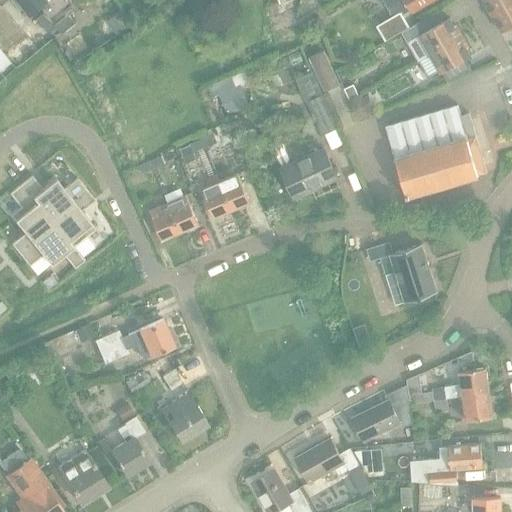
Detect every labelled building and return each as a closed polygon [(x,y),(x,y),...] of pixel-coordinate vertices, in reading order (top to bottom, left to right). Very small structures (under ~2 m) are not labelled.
[(13,0),(28,17),(48,0),(13,0)] [(410,9),(411,12),(433,0),(383,0),(393,18),(410,9)] [(511,0),(483,0),(492,15),(511,4),(511,0)] [(511,4),(492,15),(502,32),(511,26),(511,4)] [(429,55),(462,37),(456,26),(454,27),(450,19),(444,22),(438,11),(415,24),(420,35),(418,36),(429,55)] [(462,37),(429,55),(423,59),(433,76),(439,73),(440,75),(443,73),(448,83),(472,70),(467,60),(472,57),(467,49),(469,49),(462,37)] [(111,61),(94,69),(108,97),(125,89),(134,106),(164,91),(140,41),(109,56),(111,61)] [(0,68),(10,61),(0,48),(0,68)] [(312,56),(327,89),(341,83),(326,50),(312,56)] [(345,87),(351,99),(360,94),(354,83),(345,87)] [(249,88),(226,96),(234,115),(256,106),(249,88)] [(306,102),(320,134),(337,126),(323,94),(306,102)] [(360,94),(351,99),(356,110),(365,106),(360,94)] [(470,115),(461,118),(458,106),(387,126),(406,198),(479,178),(478,175),(485,173),(470,115)] [(174,142),(180,157),(217,142),(216,140),(230,134),(225,122),(174,142)] [(279,168),(293,198),(337,178),(323,148),(279,168)] [(125,170),(129,178),(165,164),(161,156),(125,170)] [(218,180),(231,209),(249,201),(237,172),(218,180)] [(231,209),(218,180),(215,174),(198,181),(201,188),(200,188),(212,217),(231,209)] [(50,219),(86,190),(76,177),(63,188),(55,178),(42,188),(31,175),(21,183),(50,219)] [(54,224),(50,219),(21,183),(9,193),(19,206),(9,214),(24,232),(10,243),(11,243),(18,253),(54,224)] [(95,229),(80,210),(94,200),(94,199),(86,190),(50,219),(54,224),(73,247),(73,246),(95,229)] [(167,203),(179,232),(198,224),(185,195),(167,203)] [(161,240),(179,232),(167,203),(149,211),(161,240)] [(73,247),(54,224),(18,253),(28,266),(42,255),(50,264),(63,254),(74,268),(84,260),(73,246),(73,247)] [(371,259),(390,252),(393,251),(390,240),(368,247),(371,259)] [(393,251),(390,252),(403,299),(434,290),(420,243),(393,251)] [(55,282),(50,275),(42,281),(47,288),(55,282)] [(143,357),(173,343),(162,319),(121,338),(118,330),(95,340),(105,362),(128,352),(126,348),(137,344),(143,357)] [(462,396),(488,392),(485,367),(458,371),(460,384),(432,388),(433,400),(446,398),(462,395),(462,396)] [(162,376),(170,389),(182,382),(173,369),(162,376)] [(410,380),(413,401),(422,400),(419,379),(410,380)] [(0,406),(3,411),(15,403),(0,382),(0,406)] [(160,409),(180,441),(208,424),(189,392),(160,409)] [(488,392),(462,396),(465,420),(492,416),(488,392)] [(446,398),(433,400),(435,411),(448,409),(446,398)] [(409,404),(394,412),(388,399),(352,417),(363,440),(399,422),(401,426),(411,422),(409,404)] [(111,450),(127,474),(148,461),(134,437),(144,431),(135,416),(125,423),(125,424),(116,429),(124,442),(111,450)] [(349,448),(339,454),(330,438),(295,458),(309,483),(335,468),(339,475),(348,470),(349,471),(359,465),(349,448)] [(430,483),(458,484),(457,468),(483,466),(481,443),(440,446),(441,458),(428,459),(430,483)] [(0,453),(9,465),(21,457),(13,444),(0,453)] [(56,464),(79,502),(106,486),(84,448),(56,464)] [(58,511),(61,510),(27,460),(8,474),(24,497),(15,503),(20,511),(18,511),(58,511)] [(311,511),(299,488),(288,494),(274,469),(252,482),(268,511),(272,511),(288,503),(293,511),(311,511)] [(401,487),(401,506),(412,506),(412,487),(401,487)] [(474,511),(500,511),(500,497),(474,497),(474,511)]
